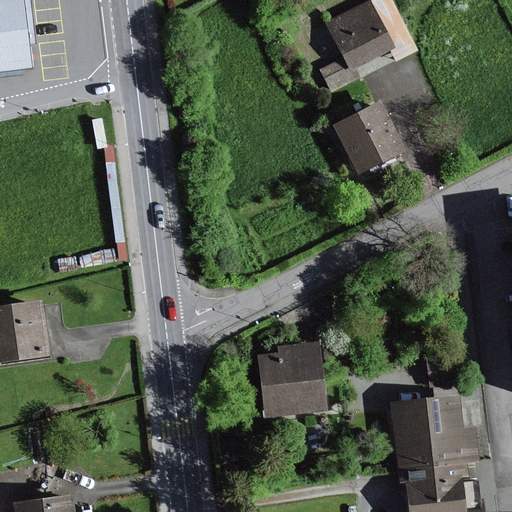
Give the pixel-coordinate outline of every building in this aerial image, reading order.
[(0,0),(0,69),(31,66),(28,43),(36,42),(31,0),(0,0)] [(371,2),(330,23),(347,58),(352,67),(393,47),(371,2)] [(352,67),(347,58),(323,70),(332,89),(357,76),(352,67)] [(380,103),(337,124),(360,171),(403,150),(380,103)] [(0,360),(48,354),(41,303),(0,308),(0,360)] [(282,353),(262,356),(269,414),(325,407),(317,343),(282,348),(282,353)] [(394,403),(401,470),(467,462),(478,461),(474,426),(462,428),(459,396),(394,403)] [(469,474),(467,462),(401,470),(402,479),(408,479),(411,511),(484,511),(484,509),(466,511),(462,474),(469,474)] [(71,511),(69,497),(17,505),(17,511),(71,511)]
